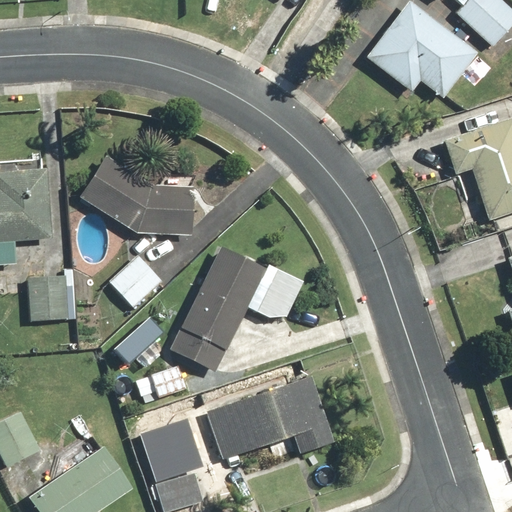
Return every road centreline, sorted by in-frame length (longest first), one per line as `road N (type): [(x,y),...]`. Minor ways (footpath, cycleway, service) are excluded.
road 1 (residential): [(462,509),(399,303),(369,230),(322,162),(270,114),(133,53),(0,56)]
road 2 (unknown): [(270,114),(331,0)]
